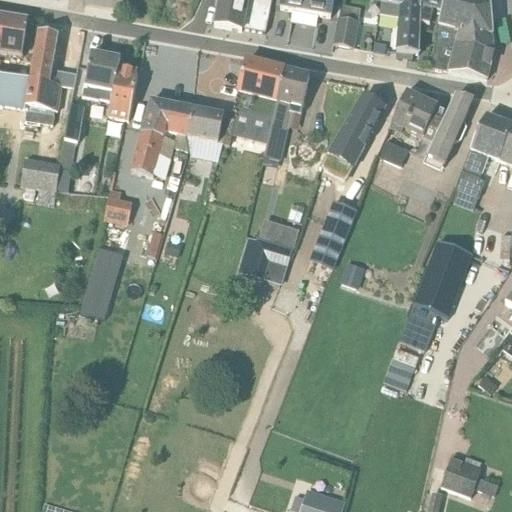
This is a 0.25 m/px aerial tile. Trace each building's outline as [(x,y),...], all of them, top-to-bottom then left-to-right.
[(108,0),(86,0),(85,7),(106,12),(108,0)] [(108,0),(106,12),(124,15),(126,0),(108,0)] [(142,0),(126,0),(124,11),(140,14),(142,0)] [(222,0),(222,1),(222,2),(219,1),(214,29),(241,34),(242,32),(265,36),(272,0),(270,0),(270,4),(250,0),(222,0)] [(305,17),(308,0),(282,0),(280,13),(305,17)] [(308,0),(305,17),(330,21),(333,0),(308,0)] [(381,0),(380,6),(399,10),(399,9),(423,13),(422,31),(436,35),(440,25),(446,0),(381,0)] [(493,56),(490,24),(489,10),(484,4),(470,0),(446,0),(440,25),(436,35),(438,35),(434,57),(431,68),(431,73),(486,83),(493,56)] [(419,59),(421,39),(422,31),(423,13),(399,9),(399,10),(398,37),(396,56),(401,57),(401,60),(413,62),(413,58),(419,59)] [(0,57),(22,61),(27,25),(27,24),(0,19),(0,57)] [(338,21),(333,48),(353,52),(358,24),(338,21)] [(39,36),(30,83),(0,77),(0,111),(26,116),(27,111),(58,115),(62,90),(73,92),(75,80),(51,75),(57,39),(39,36)] [(434,57),(421,53),(419,59),(419,66),(431,68),(434,57)] [(80,100),(111,106),(118,72),(120,62),(119,62),(92,57),(91,56),(80,100)] [(233,114),(272,123),(276,124),(286,74),(246,63),(233,114)] [(107,122),(124,125),(137,77),(118,72),(111,106),(107,122)] [(286,74),(276,124),(272,123),(263,160),(281,163),(292,116),(300,118),(309,80),(286,74)] [(430,146),(446,118),(436,113),(437,110),(406,96),(391,128),(430,146)] [(444,168),(458,136),(473,103),(471,102),(455,99),(446,118),(430,146),(432,147),(426,160),(444,168)] [(344,130),(328,155),(347,167),(365,139),(381,109),(363,101),(346,131),(344,130)] [(174,152),(187,156),(185,140),(182,139),(189,112),(150,105),(131,175),(162,184),(161,189),(176,194),(188,160),(173,156),(174,152)] [(78,147),(84,113),(69,110),(63,145),(75,147),(78,147)] [(229,149),(234,123),(223,121),(223,119),(189,112),(182,139),(185,140),(229,149)] [(454,193),(478,202),(484,184),(479,182),(486,160),(511,169),(511,129),(485,120),(470,152),(454,193)] [(75,147),(63,145),(59,169),(56,196),(68,196),(71,174),(70,174),(75,147)] [(400,171),(407,154),(386,145),(379,162),(400,171)] [(56,196),(59,169),(24,163),(18,203),(53,209),(56,196)] [(119,188),(111,186),(104,224),(127,228),(131,208),(116,205),(119,188)] [(331,270),(352,218),(330,209),(309,261),(331,270)] [(299,235),(263,224),(257,245),(292,256),(299,235)] [(257,245),(247,242),(239,275),(264,283),(269,267),(287,272),(292,256),(257,245)] [(472,260),(437,247),(414,310),(448,323),(472,260)] [(357,292),(363,275),(346,269),(340,287),(357,292)] [(511,333),(498,350),(511,361),(511,333)] [(414,372),(392,364),(384,386),(405,394),(414,372)] [(450,462),(440,491),(470,502),(473,492),(494,499),(498,488),(478,481),(480,472),(450,462)] [(438,511),(442,498),(432,496),(428,511),(438,511)]
